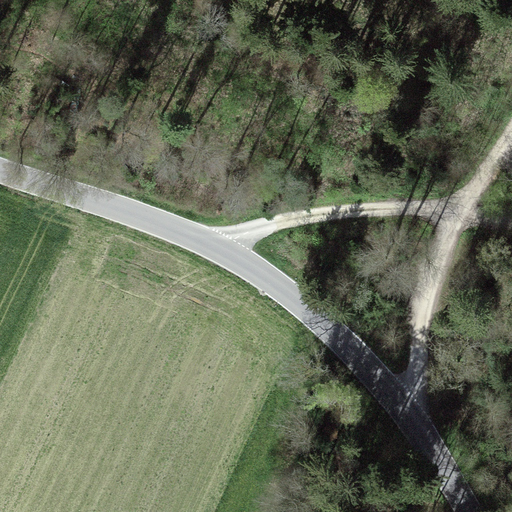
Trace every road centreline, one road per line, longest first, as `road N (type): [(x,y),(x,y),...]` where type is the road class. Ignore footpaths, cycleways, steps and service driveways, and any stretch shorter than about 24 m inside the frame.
road 1 (residential): [(0,170),(174,228),(264,275),(382,383),(468,511)]
road 2 (track): [(215,246),(264,225),(335,211),(461,212),(511,221)]
road 3 (track): [(511,135),(435,264),(403,409)]
